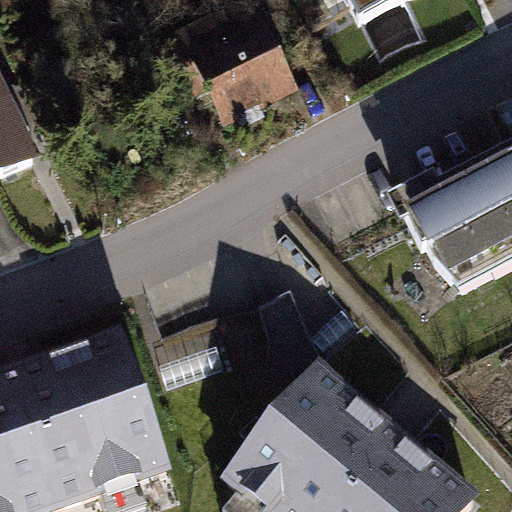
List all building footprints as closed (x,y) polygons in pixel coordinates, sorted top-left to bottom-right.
[(346,0),(361,28),(415,0),(346,0)] [(250,9),(170,44),(191,91),(200,87),(203,94),(220,132),(291,101),(250,9)] [(0,186),(38,168),(14,120),(0,90),(0,186)] [(398,232),(408,227),(426,262),(431,259),(446,288),(454,284),(457,291),(511,263),(511,152),(435,190),(431,182),(385,205),(398,232)] [(288,297),(258,312),(271,341),(265,408),(320,361),(288,297)] [(169,481),(117,334),(18,369),(0,375),(0,511),(145,511),(138,492),(169,481)] [(391,436),(312,372),(218,487),(248,511),(469,511),(475,504),(391,436)]
